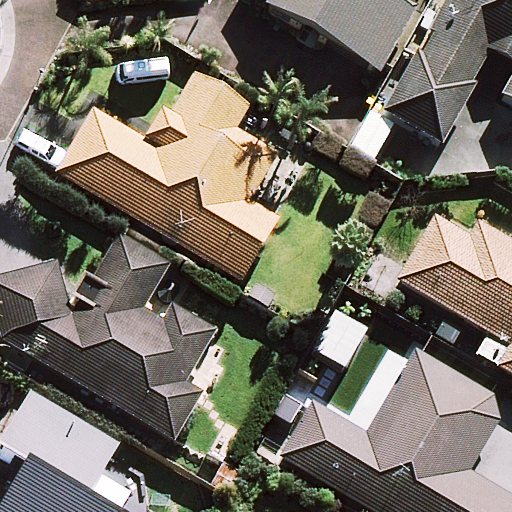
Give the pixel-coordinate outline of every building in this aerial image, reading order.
[(246,0),(244,5),(268,18),(263,27),(380,92),(417,26),(403,18),(413,0),(246,0)] [(511,0),(463,0),(462,4),(456,1),(430,47),(435,50),(423,72),(418,69),(384,129),(440,160),(489,70),(511,82),(511,94),(503,112),(511,117),(511,0)] [(57,190),(243,299),(281,234),(252,217),(280,169),(239,145),(252,123),(196,90),(171,131),(162,125),(145,154),(95,125),(57,190)] [(436,232),(397,297),(510,363),(498,383),(511,390),(511,257),(479,238),(471,252),(436,232)] [(0,348),(2,358),(174,459),(202,410),(186,400),(217,348),(171,322),(162,337),(145,327),(171,283),(119,253),(91,300),(84,296),(72,317),(79,321),(71,333),(70,332),(58,281),(0,294),(0,348)] [(316,418),(282,474),(346,511),(511,511),(511,510),(472,487),(501,438),(496,411),(417,364),(367,449),(316,418)] [(7,511),(88,511),(119,461),(31,409),(0,461),(0,473),(12,480),(3,496),(14,503),(7,511)]
